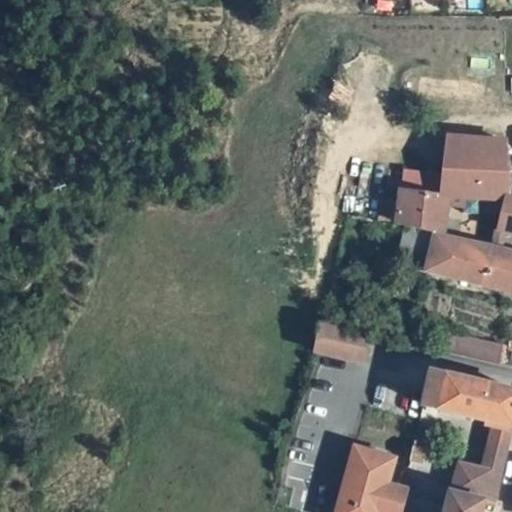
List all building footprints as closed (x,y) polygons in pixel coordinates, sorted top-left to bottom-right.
[(480,140),(445,140),(441,179),(439,199),(459,200),(475,200),(480,140)] [(480,140),(475,200),(508,201),(504,141),(480,140)] [(404,194),(439,199),(441,179),(406,176),(404,194)] [(400,193),(398,204),(395,228),(404,230),(440,238),(444,210),(459,209),(459,200),(439,199),(404,194),(400,193)] [(500,232),(511,234),(511,201),(508,201),(500,232)] [(384,202),(381,225),(395,228),(398,204),(384,202)] [(395,268),(511,296),(511,257),(440,240),(440,238),(404,230),(395,268)] [(357,364),(364,337),(321,326),(314,352),(357,364)] [(511,350),(441,334),(436,352),(511,370),(511,350)] [(490,426),(511,430),(511,393),(429,375),(420,411),(490,426)] [(478,476),(500,482),(511,431),(511,430),(490,426),(478,476)] [(391,460),(349,450),(332,511),(377,511),(384,487),(391,460)] [(420,457),(408,454),(406,466),(418,469),(420,457)] [(478,476),(454,470),(448,494),(484,503),(482,508),(492,511),(500,482),(478,476)] [(384,487),(377,511),(396,511),(402,492),(384,487)] [(448,494),(443,511),(481,511),(482,508),(484,503),(448,494)]
